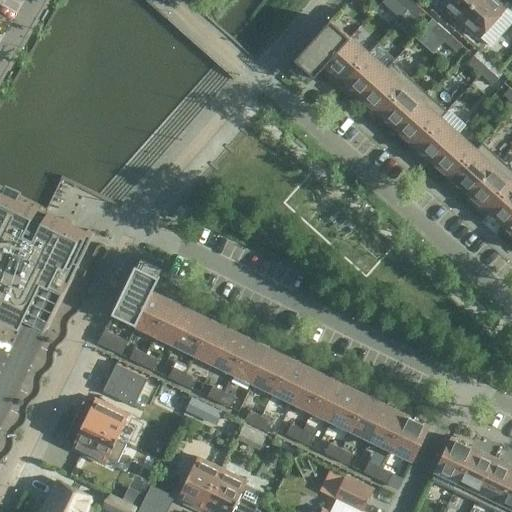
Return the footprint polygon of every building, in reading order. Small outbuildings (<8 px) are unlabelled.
[(414,2),(412,0),(399,0),(409,9),(414,2)] [(506,8),(497,0),(442,0),(440,2),(455,16),(457,14),(464,20),(462,22),(467,26),(465,28),(474,36),(476,34),(479,37),(492,23),(495,23),(503,14),(502,11),(506,8)] [(427,13),(414,2),(409,9),(421,20),(427,13)] [(326,64),(350,37),(331,19),(288,67),(308,84),(326,64)] [(450,34),(438,23),(432,29),(444,41),(450,34)] [(462,45),(450,34),(444,41),(457,52),(462,45)] [(344,80),(368,53),(350,37),(326,64),(308,84),(326,64),(344,80)] [(362,96),(393,62),(392,61),(386,69),(368,53),(344,80),(362,96)] [(486,66),(474,55),(468,62),(480,73),(486,66)] [(380,112),(411,78),(393,62),(362,96),(380,112)] [(499,78),(486,66),(480,73),(493,84),(499,78)] [(398,128),(429,94),(411,78),(380,112),(398,128)] [(416,145),(447,110),(429,94),(398,128),(416,145)] [(434,161),(458,134),(441,118),(447,111),(447,110),(416,145),(434,161)] [(452,177),(483,142),(482,142),(476,149),(458,134),(434,161),(452,177)] [(470,193),(501,158),(483,142),(452,177),(470,193)] [(488,209),(511,181),(511,168),(501,158),(470,193),(488,209)] [(0,306),(36,324),(48,330),(98,225),(84,219),(0,181),(0,306)] [(506,225),(511,217),(511,181),(488,209),(506,225)] [(152,292),(158,279),(164,267),(140,256),(112,313),(136,324),(145,305),(152,292)] [(156,334),(172,301),(152,292),(145,305),(136,324),(156,334)] [(176,343),(191,311),(172,301),(156,334),(176,343)] [(195,353),(211,320),(191,311),(176,343),(195,353)] [(215,363),(231,330),(211,320),(195,353),(215,363)] [(106,346),(112,333),(104,329),(98,342),(106,346)] [(235,372),(251,340),(231,330),(215,363),(235,372)] [(114,350),(120,337),(112,333),(106,346),(114,350)] [(128,341),(120,337),(114,350),(122,354),(128,341)] [(254,382),(270,349),(251,340),(235,372),(254,382)] [(141,364),(146,353),(135,348),(130,358),(141,364)] [(274,391),(290,359),(270,349),(254,382),(274,391)] [(158,359),(146,353),(141,364),(153,369),(158,359)] [(294,401),(310,368),(290,359),(274,391),(294,401)] [(116,363),(103,391),(133,405),(147,378),(116,363)] [(180,382),(185,372),(174,366),(169,377),(180,382)] [(314,410),(329,378),(310,368),(294,401),(314,410)] [(197,378),(185,372),(180,382),(192,388),(197,378)] [(333,420),(349,387),(329,378),(314,410),(333,420)] [(219,401),(224,391),(212,385),(208,396),(219,401)] [(353,430),(369,397),(349,387),(333,420),(353,430)] [(236,397),(224,391),(219,401),(231,407),(236,397)] [(373,439),(389,407),(369,397),(353,430),(373,439)] [(83,400),(75,418),(126,443),(127,443),(117,438),(129,414),(95,398),(92,405),(83,400)] [(393,449),(408,416),(389,407),(373,439),(393,449)] [(256,425),(261,415),(250,410),(245,420),(256,425)] [(273,421),(261,415),(256,425),(268,431),(273,421)] [(413,458),(428,426),(408,416),(393,449),(413,458)] [(117,461),(126,443),(75,418),(66,436),(75,440),(71,447),(105,464),(108,457),(117,461)] [(246,423),(238,439),(261,450),(269,434),(246,423)] [(298,439),(302,430),(290,425),(286,434),(298,439)] [(314,436),(302,430),(298,439),(309,445),(314,436)] [(454,490),(475,448),(452,437),(431,479),(454,490)] [(337,458),(341,448),(330,443),(325,453),(337,458)] [(353,454),(341,448),(337,458),(348,464),(353,454)] [(475,500),(496,459),(475,448),(454,490),(475,500)] [(202,511),(222,468),(198,456),(177,499),(184,502),(202,511)] [(497,511),(511,480),(511,466),(496,459),(475,500),(497,511)] [(375,477),(380,467),(369,461),(364,471),(375,477)] [(392,473),(380,467),(375,477),(387,483),(392,473)] [(247,480),(222,468),(202,511),(204,511),(259,511),(261,510),(256,508),(264,492),(246,483),(247,480)] [(373,487),(346,475),(335,498),(362,510),(373,487)] [(500,511),(511,511),(511,480),(497,511),(500,511)] [(82,511),(89,498),(59,483),(53,496),(51,494),(42,511),(82,511)] [(144,494),(135,490),(129,492),(126,498),(139,504),(144,494)] [(111,494),(105,506),(116,511),(134,511),(137,507),(111,494)]
